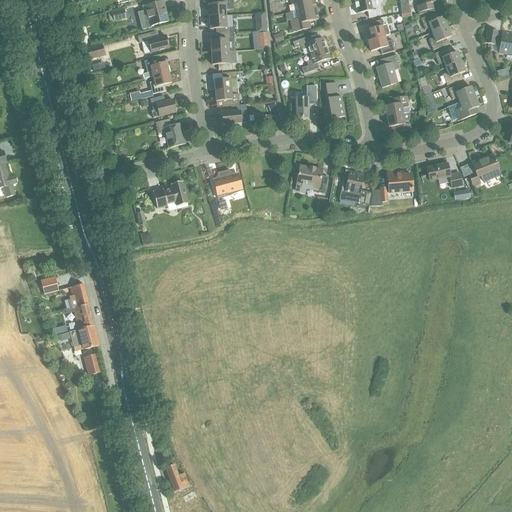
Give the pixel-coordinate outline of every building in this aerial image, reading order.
[(213,0),(214,5),(208,6),(208,18),(226,17),(226,11),(228,11),(227,0),(213,0)] [(297,12),(315,9),(313,0),(289,0),(291,6),(288,6),(290,14),(297,12)] [(354,4),(356,14),(367,12),(368,18),(382,16),(380,5),(382,4),(381,0),(373,0),(354,4)] [(437,2),(437,0),(420,0),(422,5),(416,7),(417,13),(433,10),(432,3),(437,2)] [(143,12),(137,13),(141,31),(151,28),(151,27),(168,23),(162,2),(143,7),(142,7),(143,12)] [(299,19),(294,20),(290,21),(292,32),(310,29),(309,22),(318,20),(315,9),(297,12),(299,19)] [(409,9),(400,11),(402,19),(410,17),(409,9)] [(113,21),(126,18),(124,10),(111,14),(113,21)] [(431,33),(447,27),(443,17),(438,19),(436,14),(420,20),(424,30),(429,28),(431,33)] [(231,16),(226,17),(208,18),(209,30),(215,29),(215,35),(233,34),(234,34),(234,28),(232,28),(231,16)] [(370,30),(364,32),(367,42),(384,37),(390,35),(387,25),(383,26),(381,20),(368,24),(370,30)] [(265,24),(255,25),(255,33),(266,32),(265,24)] [(410,26),(404,29),(406,35),(413,32),(410,26)] [(447,27),(431,33),(433,38),(428,40),(432,51),(448,45),(446,39),(451,37),(447,27)] [(511,59),(511,37),(511,36),(511,34),(501,32),(501,36),(497,35),(497,32),(487,30),(484,43),(499,46),(498,54),(506,55),(506,58),(511,59)] [(259,48),(268,47),(266,33),(258,34),(259,48)] [(282,33),(273,35),(276,43),(284,40),(282,33)] [(168,49),(165,36),(150,40),(149,34),(137,37),(139,44),(142,43),(143,46),(142,48),(143,53),(145,55),(168,49)] [(211,42),(211,53),(234,52),(233,34),(215,35),(216,41),(211,42)] [(386,43),(384,37),(367,42),(370,52),(379,50),(381,55),(394,51),(391,41),(386,43)] [(309,55),(326,49),(322,38),(309,43),(307,38),(292,43),(294,48),(300,46),(302,50),(306,48),(309,55)] [(86,49),(89,60),(104,56),(101,45),(86,49)] [(326,49),(309,55),(311,61),(306,63),(308,67),(301,69),(303,74),(318,69),(316,64),(329,59),(326,49)] [(445,68),(460,62),(456,52),(452,54),(449,49),(434,55),(438,65),(443,63),(445,68)] [(211,53),(212,65),(217,65),(218,71),(232,70),(231,65),(236,64),(235,52),(234,52),(211,53)] [(396,56),(379,61),(381,66),(375,68),(381,89),(397,84),(393,71),(398,70),(396,63),(398,62),(396,56)] [(144,62),(147,74),(142,75),(143,80),(152,77),(168,73),(165,63),(159,65),(157,59),(144,62)] [(460,62),(445,68),(447,73),(442,75),(446,86),(462,80),(460,74),(464,72),(460,62)] [(168,73),(152,77),(153,82),(149,83),(152,95),(166,92),(164,85),(171,84),(168,73)] [(214,91),(237,89),(236,83),(236,73),(222,74),(222,80),(213,81),(214,91)] [(325,85),(326,95),(325,95),(325,100),(327,100),(330,119),(344,117),(340,97),(333,98),(332,94),(337,93),(336,83),(325,85)] [(463,84),(448,90),(452,100),(457,98),(459,103),(474,97),(470,87),(465,89),(463,84)] [(295,106),(289,106),(289,112),(295,112),(295,113),(295,119),(308,119),(308,105),(316,105),(316,87),(306,87),(306,99),(295,99),(295,106)] [(238,95),(237,89),(214,91),(216,108),(230,107),(239,106),(238,95)] [(137,92),(128,95),(130,103),(139,100),(137,92)] [(163,96),(150,100),(153,112),(151,112),(153,119),(158,118),(175,113),(172,100),(165,102),(163,96)] [(386,117),(409,114),(406,97),(391,100),(392,106),(384,107),(386,117)] [(455,110),(459,119),(460,121),(475,115),(473,109),(478,107),(474,97),(459,103),(461,108),(455,110)] [(275,103),(268,105),(271,112),(278,110),(275,103)] [(434,103),(426,106),(428,115),(437,112),(434,103)] [(231,113),(221,114),(222,126),(249,123),(248,115),(246,115),(245,105),(239,106),(230,107),(231,113)] [(410,131),(408,120),(410,120),(409,114),(386,117),(388,128),(395,127),(396,133),(410,131)] [(185,145),(180,125),(171,127),(169,120),(154,123),(157,135),(164,133),(168,149),(185,145)] [(0,188),(3,188),(6,198),(15,196),(12,185),(17,184),(14,176),(8,178),(5,164),(6,163),(3,152),(0,152),(0,188)] [(475,173),(468,176),(473,187),(480,184),(477,178),(480,177),(483,183),(500,175),(498,169),(492,155),(471,163),(475,173)] [(426,169),(429,182),(448,177),(451,189),(462,186),(459,174),(449,176),(447,164),(426,169)] [(296,185),(294,193),(304,195),(305,190),(317,193),(325,195),(328,178),(321,176),(322,170),(299,167),(296,185)] [(241,190),(237,175),(230,177),(229,171),(217,174),(219,180),(213,181),(217,199),(231,195),(230,193),(241,190)] [(345,171),(339,200),(369,207),(372,194),(360,191),(363,178),(363,175),(355,173),(345,171)] [(412,192),(411,175),(395,176),(394,173),(387,174),(388,188),(379,188),(380,190),(373,191),(370,205),(369,207),(382,206),(381,203),(387,203),(386,194),(412,192)] [(187,204),(181,182),(171,185),(172,190),(163,192),(163,190),(152,193),(157,209),(167,206),(166,205),(175,202),(177,207),(187,204)] [(142,213),(136,214),(139,226),(145,224),(142,213)] [(44,295),(58,291),(55,278),(40,282),(44,295)] [(68,301),(64,302),(66,310),(88,305),(83,285),(70,288),(67,289),(70,297),(67,298),(68,301)] [(66,310),(64,310),(65,314),(74,312),(78,329),(94,325),(88,305),(66,310)] [(99,346),(94,325),(78,329),(79,330),(69,332),(71,339),(74,349),(82,346),(83,350),(90,349),(90,348),(99,346)] [(68,333),(58,336),(60,342),(70,339),(68,333)] [(96,355),(84,358),(89,376),(101,373),(96,355)] [(166,469),(165,469),(174,492),(189,487),(184,474),(178,476),(174,465),(166,469)]
